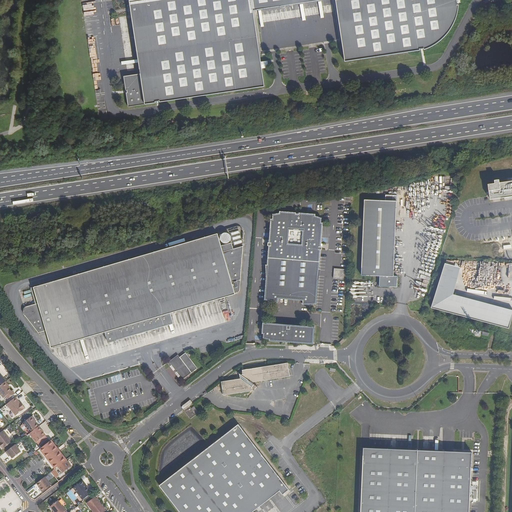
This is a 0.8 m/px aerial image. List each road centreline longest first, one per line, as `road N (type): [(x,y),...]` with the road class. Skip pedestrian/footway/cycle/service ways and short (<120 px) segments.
road 1 (unclassified): [(477,0),(447,55),(430,69),(119,116),(107,83),(103,0)]
road 2 (trunk): [(511,104),(0,182)]
road 3 (trunk): [(6,199),(511,120)]
road 4 (unclassified): [(116,451),(239,358),(355,356)]
road 5 (residential): [(0,336),(97,448)]
